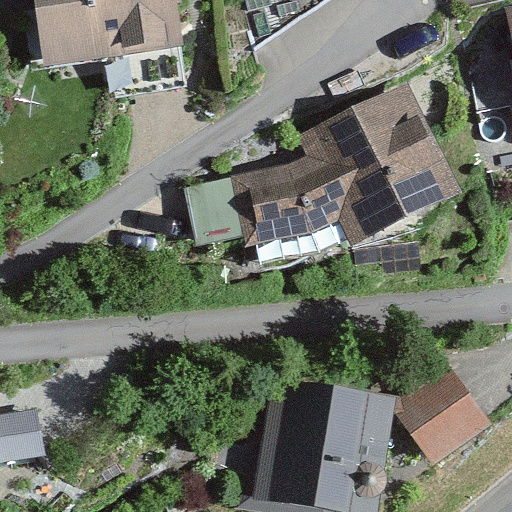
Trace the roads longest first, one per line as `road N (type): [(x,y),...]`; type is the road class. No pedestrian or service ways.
road 1 (residential): [(0,268),(438,0)]
road 2 (residential): [(0,347),(511,309)]
